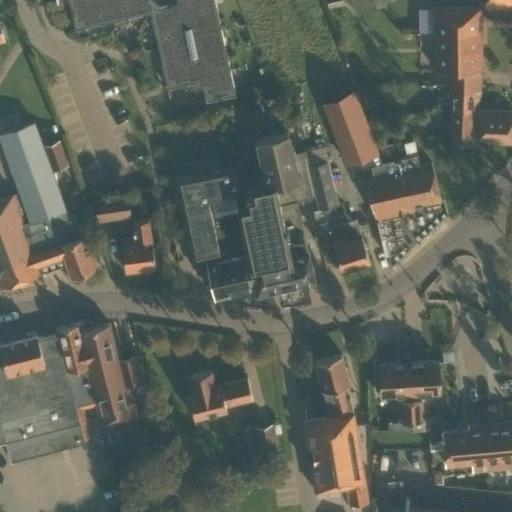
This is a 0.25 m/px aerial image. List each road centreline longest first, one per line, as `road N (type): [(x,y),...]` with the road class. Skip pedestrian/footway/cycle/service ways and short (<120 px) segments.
road 1 (tertiary): [(0,316),(106,299),(247,320),(319,317),(407,279),(479,215)]
road 2 (residential): [(111,164),(72,65),(35,35),(21,0)]
